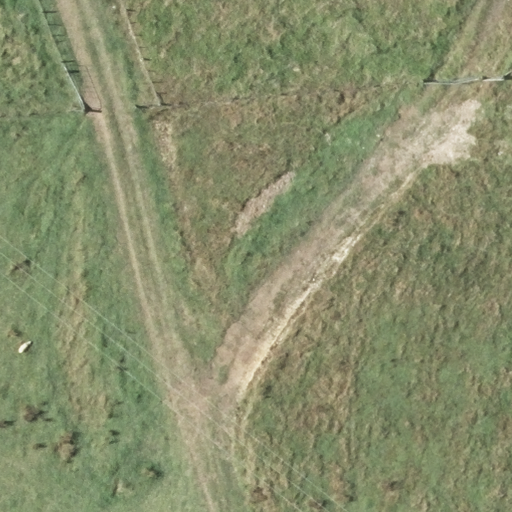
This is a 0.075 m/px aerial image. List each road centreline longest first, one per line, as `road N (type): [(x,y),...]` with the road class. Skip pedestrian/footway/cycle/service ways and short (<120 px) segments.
road 1 (track): [(237,511),(210,447),(248,323),(468,74),(504,0)]
road 2 (track): [(70,0),(210,447)]
